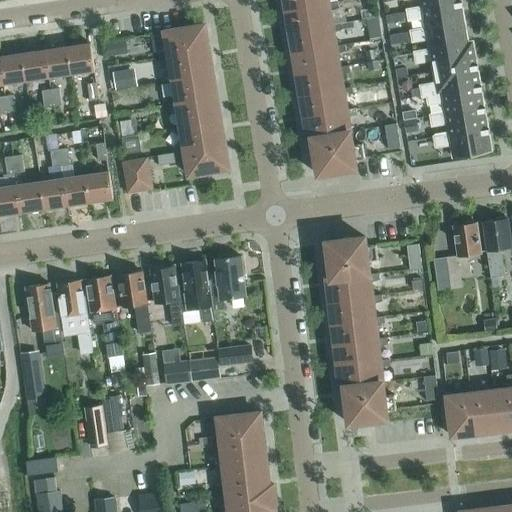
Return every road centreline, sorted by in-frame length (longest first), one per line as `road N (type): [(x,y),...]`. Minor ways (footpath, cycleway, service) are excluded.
road 1 (residential): [(0,256),(274,216)]
road 2 (residential): [(305,475),(274,216)]
road 3 (residential): [(274,216),(511,180)]
road 4 (residential): [(274,216),(232,0)]
road 5 (residential): [(511,452),(305,475)]
road 6 (residential): [(315,511),(511,489)]
